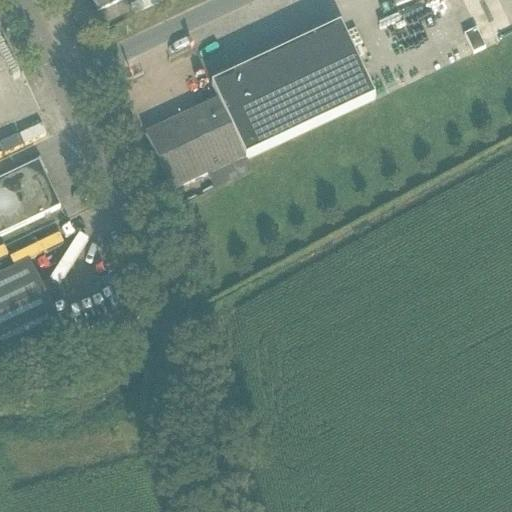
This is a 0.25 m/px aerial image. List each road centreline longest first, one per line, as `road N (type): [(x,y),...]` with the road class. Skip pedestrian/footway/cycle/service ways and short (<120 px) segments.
road 1 (unclassified): [(215,511),(177,348),(61,88)]
road 2 (unclassified): [(61,88),(239,0)]
